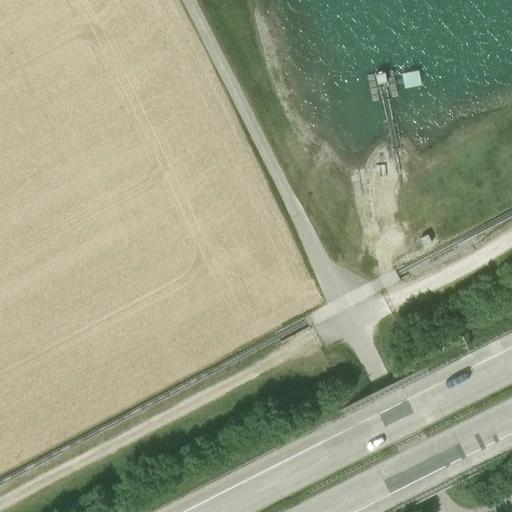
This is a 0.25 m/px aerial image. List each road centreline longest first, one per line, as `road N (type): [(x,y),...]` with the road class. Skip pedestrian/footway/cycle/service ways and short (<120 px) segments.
road 1 (unclassified): [(445,511),(188,0)]
road 2 (motorway): [(511,363),(218,511)]
road 3 (motorway): [(320,511),(511,415)]
